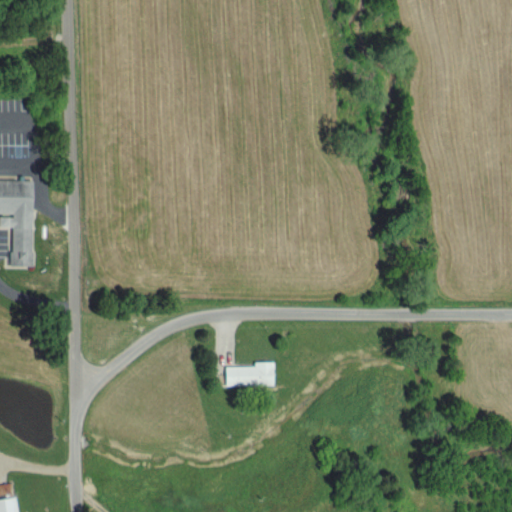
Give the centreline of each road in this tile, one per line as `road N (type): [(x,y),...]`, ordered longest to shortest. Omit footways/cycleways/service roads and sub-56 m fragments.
road 1 (residential): [(74,511),(57,0)]
road 2 (residential): [(73,392),(94,387),(140,348),(207,320),(511,316)]
